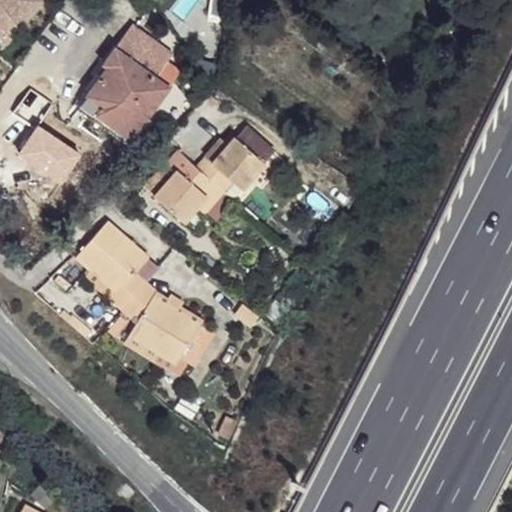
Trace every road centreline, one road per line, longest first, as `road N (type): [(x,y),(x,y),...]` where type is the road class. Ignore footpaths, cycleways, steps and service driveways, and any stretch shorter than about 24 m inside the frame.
road 1 (motorway): [(511,205),(355,511)]
road 2 (tertiary): [(182,511),(0,331)]
road 3 (motorway): [(440,511),(511,377)]
